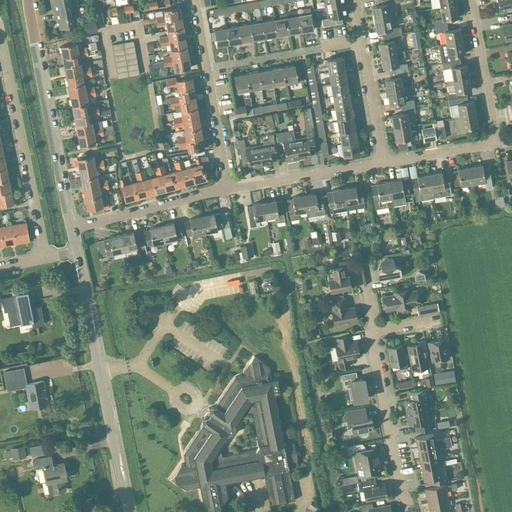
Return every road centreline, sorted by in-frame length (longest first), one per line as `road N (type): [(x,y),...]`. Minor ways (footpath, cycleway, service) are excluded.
road 1 (residential): [(68,229),(27,0)]
road 2 (residential): [(43,260),(0,49)]
road 3 (unclassified): [(409,511),(373,331)]
road 4 (residential): [(274,357),(156,378),(138,366),(99,373)]
road 5 (residential): [(68,229),(227,188)]
road 6 (residential): [(227,188),(383,162)]
road 7 (unclassified): [(207,68),(362,42)]
road 8 (residential): [(496,144),(469,0)]
road 9 (unclassified): [(127,511),(99,373)]
road 10 (unclassified): [(99,373),(72,254)]
road 11 (residential): [(383,162),(362,42)]
road 12 (residential): [(207,68),(227,188)]
